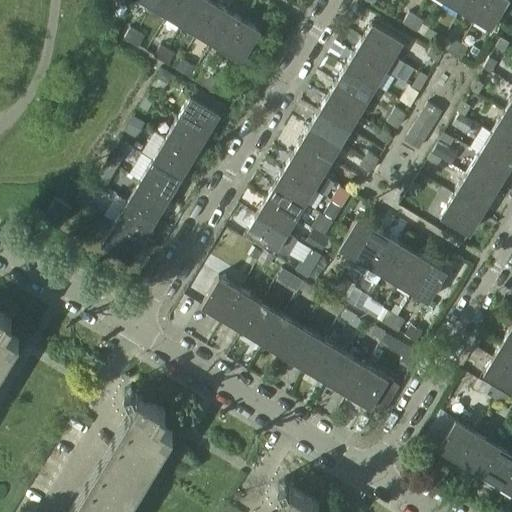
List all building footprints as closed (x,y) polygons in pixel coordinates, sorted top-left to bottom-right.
[(174,0),(154,0),(151,5),(166,13),(174,0)] [(194,0),(174,0),(166,13),(181,23),(194,0)] [(214,1),(213,0),(194,0),(181,23),(196,32),(214,1)] [(464,0),(445,0),(459,8),(464,0)] [(483,0),(464,0),(459,8),(474,17),(483,0)] [(505,0),(483,0),(474,17),(490,26),(505,0)] [(229,10),(214,1),(196,32),(210,40),(229,10)] [(101,8),(95,19),(102,23),(108,12),(101,8)] [(244,19),(229,10),(210,40),(226,49),(244,19)] [(409,26),(416,15),(409,10),(402,22),(409,26)] [(423,19),(416,15),(409,26),(415,30),(423,19)] [(259,28),(244,19),(226,49),(241,59),(259,28)] [(371,20),(362,35),(393,54),(402,39),(371,20)] [(130,26),(123,36),(130,40),(137,30),(130,26)] [(437,32),(428,26),(423,35),(432,40),(437,32)] [(143,34),(137,30),(130,40),(137,44),(143,34)] [(384,69),(393,54),(362,35),(353,50),(384,69)] [(507,41),(500,36),(494,45),(502,50),(507,41)] [(452,53),(459,41),(452,37),(445,49),(452,53)] [(466,46),(459,41),(452,53),(459,57),(466,46)] [(160,43),(153,54),(161,58),(167,48),(160,43)] [(426,53),(437,60),(441,53),(430,46),(426,53)] [(174,52),(167,48),(161,58),(167,62),(174,52)] [(353,50),(344,65),(375,84),(384,69),(353,50)] [(488,56),(482,66),(490,71),(496,60),(488,56)] [(182,57),(175,67),(182,71),(188,61),(182,57)] [(344,65),(335,80),(366,98),(375,84),(344,65)] [(169,71),(161,67),(156,76),(163,81),(169,71)] [(204,70),(198,81),(204,84),(211,74),(204,70)] [(218,78),(211,74),(204,84),(212,89),(218,78)] [(482,83),(474,79),(469,88),(476,92),(482,83)] [(335,80),(326,95),(357,113),(366,98),(335,80)] [(402,91),(398,97),(410,105),(414,98),(402,91)] [(511,92),(503,109),(511,114),(511,92)] [(220,111),(191,93),(177,116),(206,134),(220,111)] [(326,95),(317,109),(348,128),(357,113),(326,95)] [(151,100),(144,96),(138,105),(146,110),(151,100)] [(418,147),(441,109),(427,100),(404,138),(418,147)] [(469,104),(461,100),(456,109),(463,114),(469,104)] [(394,105),(390,113),(401,119),(405,112),(394,105)] [(317,109),(308,124),(339,143),(348,128),(317,109)] [(511,114),(503,109),(490,130),(511,143),(511,114)] [(465,117),(454,111),(449,120),(459,126),(465,117)] [(401,119),(390,113),(386,120),(397,126),(401,119)] [(133,115),(125,129),(136,136),(144,122),(133,115)] [(206,134),(177,116),(165,135),(194,153),(206,134)] [(308,124),(300,139),(330,157),(339,143),(308,124)] [(376,135),(387,142),(392,134),(381,128),(376,135)] [(449,144),(453,138),(454,137),(442,130),(438,137),(449,144)] [(511,158),(511,143),(490,130),(476,152),(506,169),(511,158)] [(194,153),(165,135),(152,156),(181,174),(194,153)] [(300,139),(291,153),(322,172),(330,157),(300,139)] [(437,140),(430,151),(441,157),(450,163),(456,152),(437,140)] [(367,150),(363,157),(374,164),(383,149),(376,145),(371,152),(367,150)] [(113,147),(106,158),(117,165),(124,154),(113,147)] [(437,164),(441,157),(430,151),(426,158),(437,164)] [(506,169),(476,152),(464,172),(493,190),(506,169)] [(291,153),(282,168),(313,186),(322,172),(291,153)] [(181,174),(152,156),(139,178),(168,196),(181,174)] [(370,171),(374,164),(363,157),(358,164),(370,171)] [(103,164),(94,178),(106,185),(114,171),(103,164)] [(282,168),(273,183),(304,201),(313,186),(282,168)] [(493,190),(464,172),(452,193),(481,211),(493,190)] [(89,178),(77,197),(89,204),(100,185),(93,180),(89,178)] [(168,196),(139,178),(126,198),(156,216),(168,196)] [(420,186),(412,181),(407,190),(414,195),(420,186)] [(273,183),(264,197),(295,216),(304,201),(273,183)] [(481,211),(452,193),(439,214),(468,231),(481,211)] [(58,225),(71,204),(55,195),(42,215),(58,225)] [(264,197),(255,213),(286,231),(295,216),(264,197)] [(156,216),(126,198),(113,219),(143,237),(156,216)] [(341,203),(331,198),(327,203),(337,209),(341,203)] [(255,213),(246,228),(277,247),(286,231),(255,213)] [(371,223),(356,214),(337,245),(352,254),(371,223)] [(143,237),(113,219),(100,241),(129,259),(143,237)] [(386,232),(371,223),(352,254),(367,263),(386,232)] [(401,241),(386,232),(367,263),(382,272),(401,241)] [(415,250),(401,241),(382,272),(397,281),(415,250)] [(306,274),(319,252),(310,246),(302,257),(296,268),(306,274)] [(430,259),(415,250),(397,281),(412,290),(430,259)] [(446,269),(430,259),(412,290),(427,299),(446,269)] [(288,281),(297,287),(302,279),(292,273),(288,281)] [(218,274),(200,303),(222,316),(239,287),(218,274)] [(340,274),(331,289),(346,298),(354,286),(355,283),(340,274)] [(309,294),(314,286),(303,279),(298,287),(309,294)] [(354,286),(346,298),(353,303),(361,290),(354,286)] [(239,287),(222,316),(243,329),(260,299),(239,287)] [(260,299),(243,329),(264,341),(282,312),(260,299)] [(328,306),(339,313),(343,305),(332,299),(328,306)] [(375,306),(365,300),(361,307),(371,314),(375,306)] [(349,321),(355,311),(345,305),(339,315),(349,321)] [(387,308),(381,320),(390,326),(397,314),(387,308)] [(0,365),(17,337),(4,328),(11,317),(4,313),(4,314),(0,311),(0,365)] [(282,312),(264,341),(284,354),(302,325),(282,312)] [(397,330),(404,318),(397,314),(390,326),(397,330)] [(302,325),(284,354),(306,367),(324,338),(302,325)] [(371,332),(380,338),(384,330),(375,325),(371,332)] [(511,327),(509,325),(500,340),(511,347),(511,327)] [(385,331),(379,341),(403,356),(400,362),(409,368),(419,352),(385,331)] [(324,338),(306,367),(326,379),(344,350),(324,338)] [(511,347),(500,340),(491,355),(511,367),(511,347)] [(344,350),(326,379),(347,392),(365,362),(344,350)] [(511,367),(491,355),(482,370),(511,388),(511,367)] [(365,362),(347,392),(369,405),(387,376),(365,362)] [(387,376),(369,405),(379,411),(397,382),(387,376)] [(122,428),(73,510),(71,511),(121,511),(171,429),(157,421),(164,409),(158,406),(138,395),(134,392),(130,384),(124,387),(127,395),(126,396),(125,397),(125,398),(125,399),(124,399),(125,404),(127,406),(129,408),(131,409),(133,411),(122,428)] [(493,399),(498,390),(489,385),(484,394),(493,399)] [(508,396),(498,390),(493,399),(504,405),(508,396)] [(454,416),(437,446),(458,458),(475,429),(454,416)] [(475,429),(458,458),(479,471),(496,442),(475,429)] [(511,451),(496,442),(479,471),(499,483),(511,462),(511,451)] [(511,462),(499,483),(511,490),(511,462)] [(281,511),(311,511),(318,502),(312,499),(311,499),(292,487),(287,485),(284,477),(277,480),(281,488),(280,489),(279,490),(279,491),(278,492),(278,497),(279,497),(280,499),(282,500),(284,502),(287,504),(281,511)]
